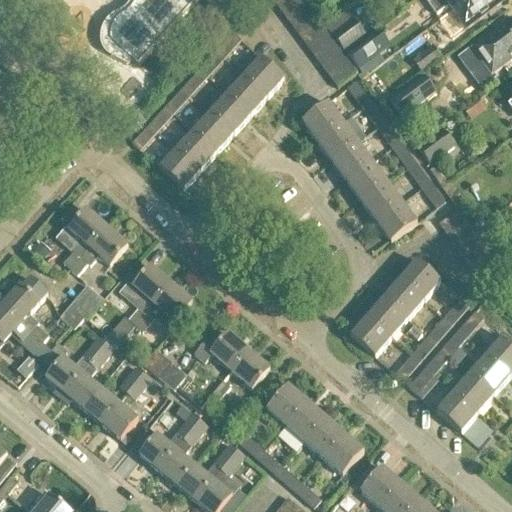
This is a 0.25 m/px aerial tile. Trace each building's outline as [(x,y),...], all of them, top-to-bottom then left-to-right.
[(139,0),(139,2),(135,7),(132,11),(126,14),(122,17),(118,21),(115,27),(113,32),(113,36),(113,39),(113,41),(111,45),(115,48),(129,62),(138,69),(200,0),(139,0)] [(270,0),(269,1),(275,10),(289,0),(270,0)] [(289,0),(275,10),(282,19),(302,4),(298,0),(289,0)] [(448,12),(451,17),(474,0),(438,0),(439,0),(428,8),(437,21),(448,12)] [(496,0),(474,0),(451,17),(455,22),(444,31),(452,42),(464,34),(465,35),(502,7),(496,0)] [(282,19),(289,28),(309,14),(302,4),(282,19)] [(337,21),(329,11),(317,20),(325,30),(337,21)] [(289,28),(296,38),(316,23),(309,14),(289,28)] [(366,40),(347,15),(326,32),(345,56),(366,40)] [(316,23),(296,38),(303,47),(323,32),(316,23)] [(492,80),(511,65),(511,25),(472,55),(492,80)] [(303,47),(310,56),(330,41),(323,32),(303,47)] [(233,38),(215,57),(224,64),(241,45),(233,38)] [(367,77),(397,55),(387,41),(376,50),(368,39),(349,54),(367,77)] [(310,56),(317,65),(336,50),(330,41),(310,56)] [(317,65),(323,74),(343,59),(336,50),(317,65)] [(412,65),(422,77),(442,62),(433,50),(412,65)] [(199,75),(207,82),(224,64),(215,57),(199,75)] [(323,74),(330,83),(350,68),(343,59),(323,74)] [(243,81),(268,103),(285,85),(260,63),(243,81)] [(357,77),(350,68),(330,83),(337,92),(357,77)] [(182,93),(191,101),(207,82),(199,75),(182,93)] [(243,81),(227,100),(252,122),(268,103),(243,81)] [(362,115),(372,108),(357,87),(347,94),(362,115)] [(402,122),(426,104),(414,87),(389,106),(402,122)] [(165,111),(174,119),(191,101),(182,93),(165,111)] [(227,100),(210,118),(235,140),(252,122),(227,100)] [(362,115),(377,135),(387,128),(372,108),(362,115)] [(317,148),(344,129),(329,109),(302,128),(317,148)] [(149,130),(157,137),(174,119),(165,111),(149,130)] [(210,118),(194,137),(219,159),(235,140),(210,118)] [(426,121),(417,128),(426,140),(435,134),(426,121)] [(377,135),(392,156),(402,148),(387,128),(377,135)] [(344,129),(317,148),(332,169),(359,149),(344,129)] [(157,137),(149,130),(132,148),(140,156),(157,137)] [(418,153),(431,170),(456,151),(443,134),(418,153)] [(194,137),(178,155),(202,177),(219,159),(194,137)] [(392,156),(407,176),(417,168),(402,148),(392,156)] [(359,149),(332,169),(347,189),(374,169),(359,149)] [(186,196),(202,177),(178,155),(161,174),(186,196)] [(407,176),(422,196),(432,189),(417,168),(407,176)] [(374,169),(347,189),(362,209),(389,189),(374,169)] [(389,189),(362,209),(377,229),(404,210),(389,189)] [(446,208),(432,189),(422,196),(436,215),(446,208)] [(419,230),(404,210),(377,229),(392,249),(419,230)] [(71,275),(108,233),(87,215),(69,236),(81,247),(73,256),(75,258),(65,270),(71,275)] [(447,239),(466,225),(459,215),(439,229),(447,239)] [(466,225),(447,239),(454,249),(473,234),(466,225)] [(481,230),(474,235),(480,244),(483,247),(490,242),(481,230)] [(92,272),(100,263),(110,272),(128,251),(108,233),(71,275),(79,282),(89,270),(92,272)] [(454,249),(461,258),(480,244),(474,235),(473,234),(454,249)] [(480,244),(461,258),(468,268),(488,254),(483,247),(480,244)] [(41,246),(32,257),(42,265),(51,255),(41,246)] [(488,254),(468,268),(475,278),(495,263),(488,254)] [(495,263),(475,278),(483,288),(502,273),(495,263)] [(401,285),(426,307),(443,288),(418,266),(401,285)] [(134,293),(154,310),(172,290),(152,272),(134,293)] [(20,291),(1,311),(22,330),(31,338),(31,339),(44,350),(50,343),(38,332),(40,330),(30,321),(41,309),(42,308),(49,300),(31,285),(23,294),(20,291)] [(401,285),(385,304),(409,326),(426,307),(401,285)] [(193,308),(172,290),(154,310),(146,320),(135,332),(143,338),(154,326),(159,326),(169,336),(175,329),(193,308)] [(80,299),(97,314),(104,306),(87,291),(80,299)] [(80,299),(74,307),(91,321),(97,314),(80,299)] [(385,304),(368,323),(392,345),(409,326),(385,304)] [(460,305),(444,323),(453,331),(469,313),(460,305)] [(74,307),(67,315),(81,327),(84,323),(87,325),(91,321),(74,307)] [(1,311),(0,312),(0,346),(4,350),(12,342),(42,368),(43,369),(52,357),(44,350),(31,339),(31,338),(22,330),(1,311)] [(135,332),(146,320),(139,314),(129,326),(124,322),(109,339),(119,348),(134,331),(135,332)] [(74,335),(81,327),(67,315),(60,323),(74,335)] [(475,317),(459,336),(467,344),(484,325),(475,317)] [(375,364),(392,345),(368,323),(351,342),(375,364)] [(444,323),(428,342),(436,350),(453,331),(444,323)] [(407,338),(417,346),(422,340),(413,331),(407,338)] [(459,336),(442,355),(451,363),(467,344),(459,336)] [(206,369),(212,361),(232,378),(250,357),(229,339),(218,352),(210,344),(196,360),(206,369)] [(428,342),(411,361),(419,369),(436,350),(428,342)] [(487,361),(511,382),(511,380),(511,349),(503,342),(487,361)] [(89,370),(105,350),(97,343),(81,364),(89,370)] [(105,350),(89,370),(82,378),(64,400),(83,415),(101,394),(90,385),(113,356),(105,350)] [(442,355),(425,374),(434,382),(451,363),(442,355)] [(151,377),(164,363),(156,356),(143,370),(151,377)] [(250,357),(232,378),(252,397),(271,376),(250,357)] [(402,388),(419,369),(411,361),(394,381),(402,388)] [(487,361),(470,380),(494,401),(511,382),(487,361)] [(64,400),(82,378),(63,362),(45,384),(64,400)] [(164,363),(151,377),(159,384),(172,369),(164,363)] [(172,369),(159,384),(166,390),(179,375),(172,369)] [(136,373),(127,383),(144,397),(152,386),(136,373)] [(417,401),(434,382),(425,374),(409,393),(417,401)] [(187,381),(179,375),(166,390),(174,397),(187,381)] [(470,380),(453,399),(477,420),(494,401),(470,380)] [(135,407),(144,397),(127,383),(119,394),(135,407)] [(231,392),(224,387),(213,400),(220,406),(231,392)] [(288,435),(309,409),(289,392),(268,417),(288,435)] [(101,394),(83,415),(102,430),(119,409),(101,394)] [(460,439),(477,420),(453,399),(436,418),(460,439)] [(139,425),(119,409),(102,430),(121,446),(139,425)] [(309,409),(288,435),(308,452),(329,427),(309,409)] [(163,417),(157,425),(164,430),(170,422),(163,417)] [(193,420),(185,430),(200,442),(208,432),(193,420)] [(329,427),(308,452),(328,469),(349,444),(329,427)] [(185,430),(169,449),(157,440),(140,461),(159,477),(184,446),(192,452),(200,442),(185,430)] [(257,466),(265,457),(246,440),(238,449),(257,466)] [(365,458),(349,444),(328,469),(344,483),(365,458)] [(178,493),(195,471),(184,462),(192,453),(192,452),(184,446),(159,477),(178,493)] [(196,508),(238,457),(230,451),(206,480),(195,471),(178,493),(196,508)] [(240,493),(229,484),(246,464),(238,457),(196,508),(201,511),(240,511),(247,504),(237,496),(240,493)] [(276,482),(284,473),(265,457),(257,466),(276,482)] [(295,498),(303,489),(284,473),(276,482),(295,498)] [(376,511),(380,511),(400,489),(381,473),(360,497),(376,511)] [(1,495),(8,501),(17,489),(10,484),(1,495)] [(303,489),(295,498),(311,511),(316,511),(322,506),(303,489)] [(400,489),(380,511),(413,511),(419,506),(400,489)] [(0,511),(8,501),(1,495),(0,496),(0,511)] [(30,511),(62,511),(50,502),(41,511),(38,511),(34,508),(30,511)]
